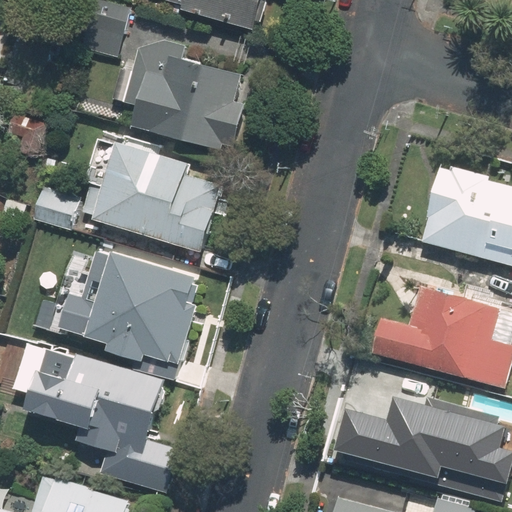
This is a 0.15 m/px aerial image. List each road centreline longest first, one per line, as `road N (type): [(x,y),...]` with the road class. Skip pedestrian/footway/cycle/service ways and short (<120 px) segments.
road 1 (residential): [(240,511),(362,50)]
road 2 (residential): [(511,93),(362,50)]
